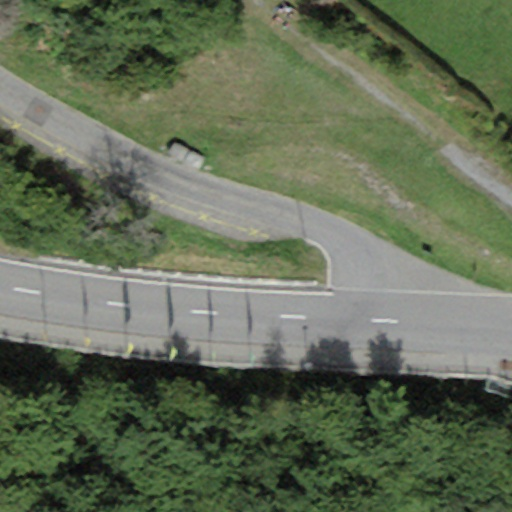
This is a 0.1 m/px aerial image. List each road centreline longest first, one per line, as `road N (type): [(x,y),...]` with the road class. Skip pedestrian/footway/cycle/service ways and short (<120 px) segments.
road 1 (residential): [(0,95),(122,160),(371,252),(485,332)]
road 2 (tertiary): [(0,289),(104,305),(485,332)]
road 3 (track): [(104,0),(122,160)]
